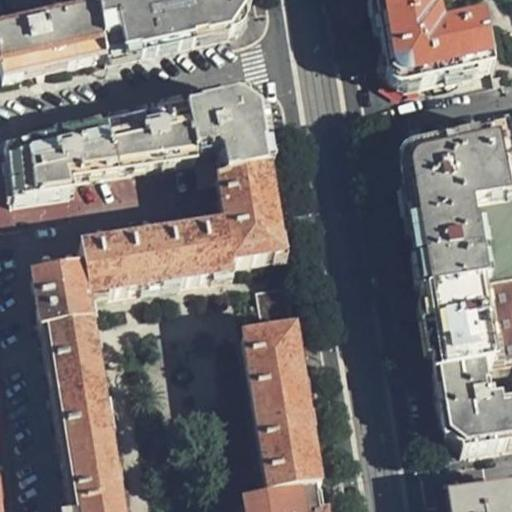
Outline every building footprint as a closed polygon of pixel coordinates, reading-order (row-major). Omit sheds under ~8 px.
[(245,36),(239,0),(113,0),(98,3),(96,25),(107,74),(108,79),(235,54),(245,36)] [(425,0),(368,0),(373,26),(383,82),(402,95),(442,86),(441,82),(470,76),(471,79),(487,74),(488,74),(480,26),(462,29),(461,23),(435,28),(434,19),(437,18),(433,1),(426,2),(425,0)] [(107,74),(96,25),(0,42),(0,98),(0,100),(107,74)] [(237,102),(186,114),(193,167),(197,188),(214,186),(267,178),(256,116),(237,102)] [(10,154),(5,154),(11,211),(67,200),(66,188),(133,178),(193,167),(186,114),(10,154)] [(496,285),(511,281),(511,180),(503,134),(412,156),(398,178),(417,301),(496,285)] [(118,511),(117,499),(110,460),(86,308),(230,283),(229,273),(255,269),(281,266),(267,178),(214,186),(222,232),(80,255),(82,274),(36,282),(32,283),(41,339),(43,339),(67,511),(118,511)] [(505,369),(511,367),(511,281),(496,285),(417,301),(430,383),(505,369)] [(260,328),(289,323),(285,294),(256,299),(260,328)] [(263,504),(317,496),(292,338),(239,346),(263,504)] [(511,367),(505,369),(430,383),(441,450),(457,447),(459,461),(511,452),(511,367)] [(511,511),(511,492),(468,500),(460,511),(511,511)] [(319,511),(317,496),(263,504),(232,511),(319,511)]
